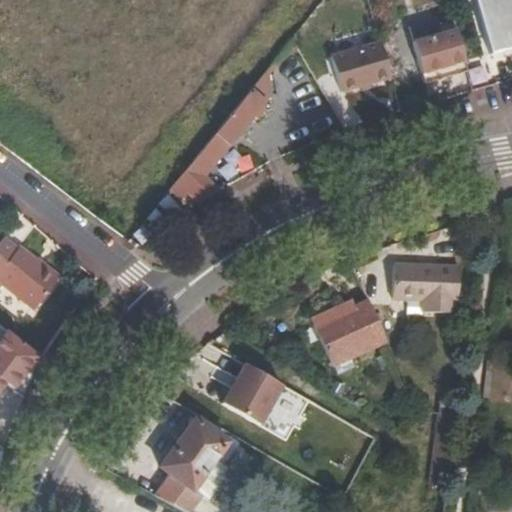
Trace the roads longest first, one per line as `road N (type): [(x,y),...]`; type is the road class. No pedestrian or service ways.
road 1 (tertiary): [(166,303),(299,217),(361,192),(511,156)]
road 2 (tertiary): [(29,511),(51,452),(101,376),(166,303)]
road 3 (residential): [(0,170),(166,303)]
